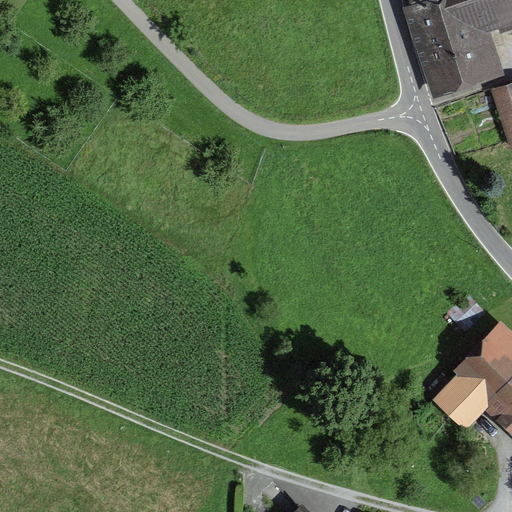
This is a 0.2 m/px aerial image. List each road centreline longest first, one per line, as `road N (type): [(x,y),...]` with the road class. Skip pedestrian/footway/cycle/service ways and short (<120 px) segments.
road 1 (track): [(0,366),(255,468),(419,511)]
road 2 (unclassified): [(421,112),(292,135),(244,122),(120,0)]
road 3 (tertiary): [(511,263),(468,208),(421,112)]
